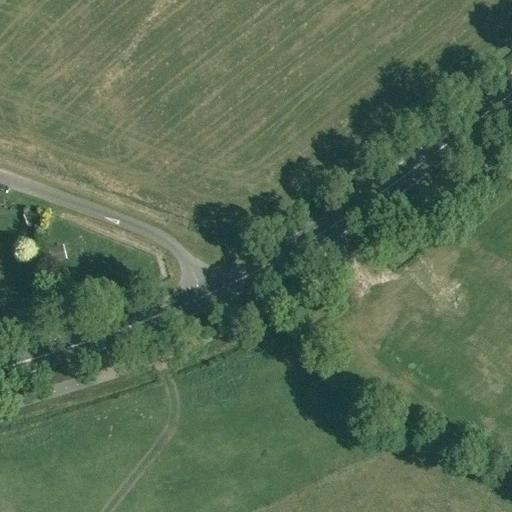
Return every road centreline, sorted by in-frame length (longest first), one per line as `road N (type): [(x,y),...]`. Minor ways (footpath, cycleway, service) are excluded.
road 1 (secondary): [(213,288),(389,185),(511,89)]
road 2 (unclassified): [(0,182),(154,233),(213,288)]
road 3 (secondary): [(0,368),(213,288)]
